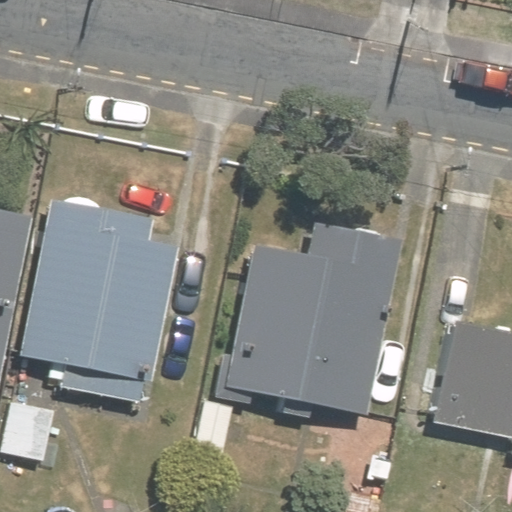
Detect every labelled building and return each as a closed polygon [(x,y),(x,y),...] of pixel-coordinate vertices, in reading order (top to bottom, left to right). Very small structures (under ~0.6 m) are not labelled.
[(183,231),(49,205),(10,366),(62,373),(55,392),(137,411),(183,231)] [(0,363),(28,224),(0,218),(0,363)] [(299,258),(253,250),(215,397),(367,423),(398,248),(310,231),(299,258)] [(511,342),(443,330),(425,430),(511,447),(511,342)] [(63,413),(11,404),(0,463),(52,473),(63,413)] [(310,493),(308,511),(383,511),(385,498),(310,493)]
